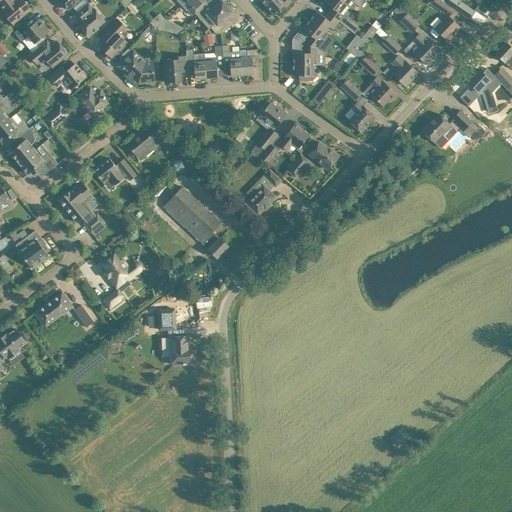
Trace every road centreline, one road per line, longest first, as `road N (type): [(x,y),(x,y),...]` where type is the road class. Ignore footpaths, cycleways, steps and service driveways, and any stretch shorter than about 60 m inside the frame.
road 1 (unclassified): [(234,511),(225,301),(365,154)]
road 2 (unclassified): [(271,86),(139,97),(42,0)]
road 3 (unclassified): [(365,154),(511,0)]
road 4 (residential): [(31,200),(70,254),(0,312)]
road 5 (residential): [(137,113),(31,200)]
